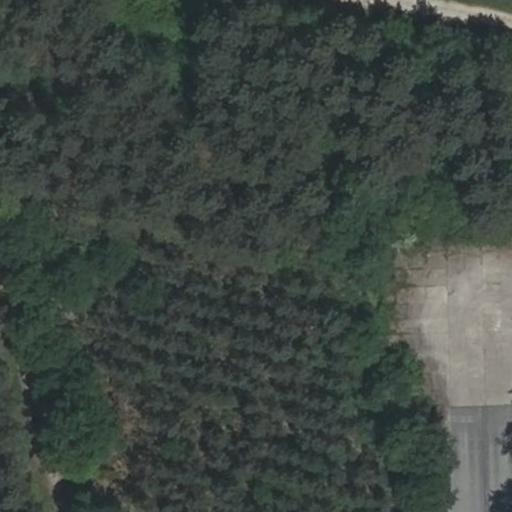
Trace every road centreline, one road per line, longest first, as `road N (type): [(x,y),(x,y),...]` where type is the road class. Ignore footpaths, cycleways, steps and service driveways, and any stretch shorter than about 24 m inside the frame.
road 1 (track): [(0,268),(64,511)]
road 2 (unclassified): [(486,325),(488,511)]
road 3 (track): [(373,0),(511,24)]
